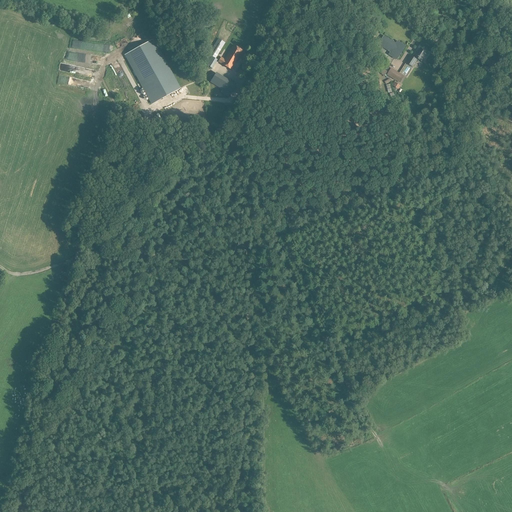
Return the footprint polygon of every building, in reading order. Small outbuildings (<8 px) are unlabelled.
[(384,36),(379,45),(380,48),(381,49),(382,47),(391,52),(389,55),(397,59),(405,46),(398,41),(396,44),(384,36)] [(218,38),(203,63),(212,68),(215,63),(212,62),(214,58),(216,59),(219,54),(219,52),(225,43),(218,38)] [(125,55),(152,104),(180,88),(153,40),(125,55)] [(221,57),(218,62),(222,64),(222,65),(231,70),(243,51),(233,45),(224,60),(221,57)] [(420,49),(415,57),(421,61),(427,53),(420,49)] [(411,55),(406,63),(413,67),(418,60),(411,55)] [(387,75),(397,81),(401,75),(391,69),(387,75)] [(216,72),(210,82),(230,95),(236,85),(216,72)] [(150,126),(156,124),(154,119),(154,120),(153,118),(151,118),(148,119),(149,119),(148,120),(150,126)]
